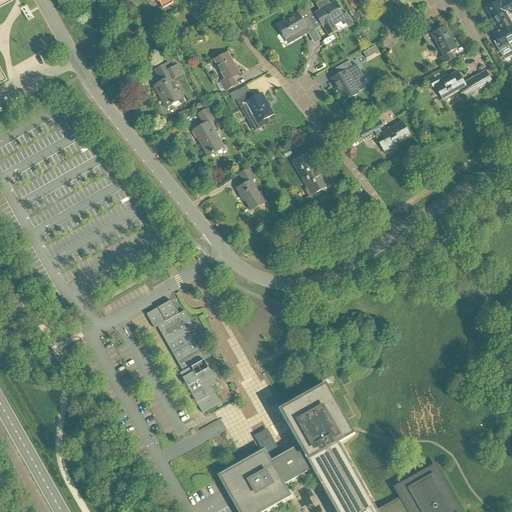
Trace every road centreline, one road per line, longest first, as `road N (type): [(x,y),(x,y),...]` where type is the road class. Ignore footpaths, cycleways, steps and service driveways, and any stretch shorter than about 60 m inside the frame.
road 1 (unclassified): [(41,0),(98,97),(224,254)]
road 2 (residential): [(267,63),(399,233)]
road 3 (unclassified): [(224,254),(265,281),(305,284),(329,278),(399,233)]
road 4 (residential): [(224,254),(87,330)]
road 5 (unclassified): [(399,233),(511,167)]
road 6 (primary): [(61,511),(0,403)]
